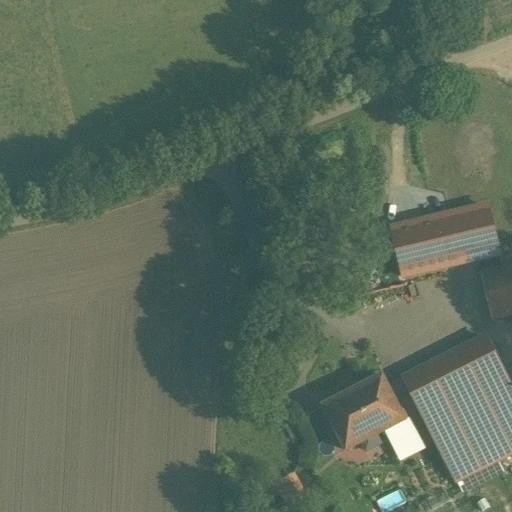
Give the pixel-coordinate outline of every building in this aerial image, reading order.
[(413,156),(414,160),(417,164),(420,168),(424,171),(428,174),(433,176),(438,177),(443,177),(448,176),(453,175),(457,172),(461,169),(464,165),(467,161),(469,157),(470,152),(470,147),(470,142),(469,137),(466,133),(464,128),(460,125),(456,122),(451,120),(447,118),(442,118),(437,118),(432,119),(427,121),(423,124),(419,128),(416,131),(414,136),(412,141),(412,146),(412,151),(413,156)] [(499,255),(488,208),(394,230),(405,277),(499,255)] [(511,266),(480,274),(492,320),(511,315),(511,266)] [(511,389),(486,338),(393,386),(409,417),(425,448),(436,443),(456,482),(511,453),(511,389)] [(381,377),(324,407),(347,452),(405,422),(403,419),(409,417),(393,386),(388,389),(381,377)]
